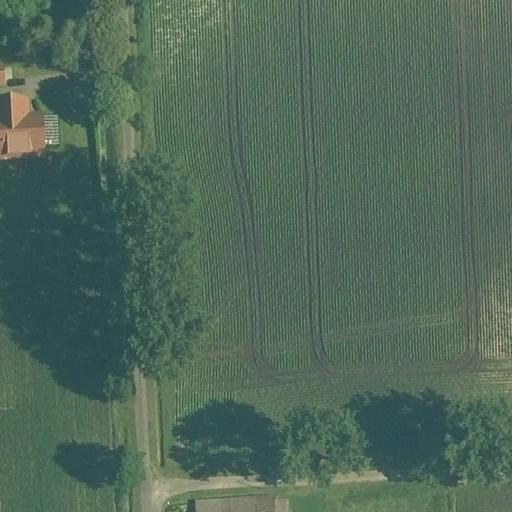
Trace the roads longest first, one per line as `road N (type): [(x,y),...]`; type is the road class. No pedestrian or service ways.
road 1 (unclassified): [(117,0),(140,511)]
road 2 (track): [(138,482),(511,469)]
